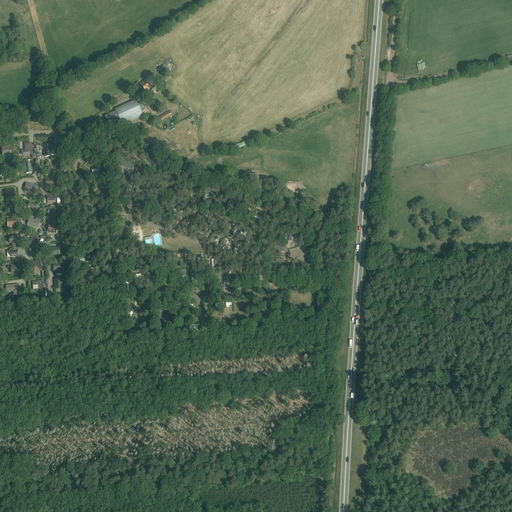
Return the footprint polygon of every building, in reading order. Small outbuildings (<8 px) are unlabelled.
[(167,70),(167,69),(169,70),(173,65),(171,64),(167,61),(163,66),(162,64),(157,67),(156,66),(155,67),(160,74),(167,70)] [(151,75),(140,84),(146,92),(157,83),(151,75)] [(122,126),(143,116),(137,102),(114,113),(105,117),(110,127),(120,122),(122,126)] [(162,120),(172,115),(170,111),(159,117),(162,120)] [(31,154),(31,153),(31,143),(25,144),(25,151),(22,151),(22,154),(31,154)] [(6,156),(12,155),(11,146),(9,146),(7,146),(8,146),(2,147),(3,155),(6,155),(6,156)] [(115,162),(132,170),(135,163),(117,156),(115,162)] [(9,173),(13,172),(11,164),(0,166),(0,169),(0,170),(8,168),(9,173)] [(32,172),(30,164),(24,165),(25,173),(32,172)] [(135,177),(127,174),(122,192),(130,194),(135,177)] [(73,191),(72,187),(69,187),(69,196),(79,195),(79,194),(79,191),(73,191)] [(100,210),(100,220),(112,219),(112,209),(100,210)] [(16,226),(16,219),(7,220),(8,228),(10,228),(10,226),(16,226)] [(37,228),(40,220),(36,219),(36,221),(29,219),(28,225),(37,228)] [(38,238),(32,236),(29,245),(35,246),(38,238)] [(12,247),(15,247),(15,245),(18,244),(18,241),(17,240),(16,237),(9,237),(9,243),(11,243),(12,247)] [(15,247),(12,247),(12,251),(10,251),(10,257),(18,256),(18,253),(18,252),(18,248),(15,249),(15,247)] [(112,267),(111,258),(100,261),(100,262),(99,262),(100,264),(101,264),(101,265),(108,263),(109,268),(112,267)] [(149,258),(135,261),(136,267),(150,264),(149,258)] [(33,264),(40,270),(44,265),(37,259),(33,264)] [(32,282),(33,286),(40,285),(40,290),(44,289),(43,281),(32,282)]
